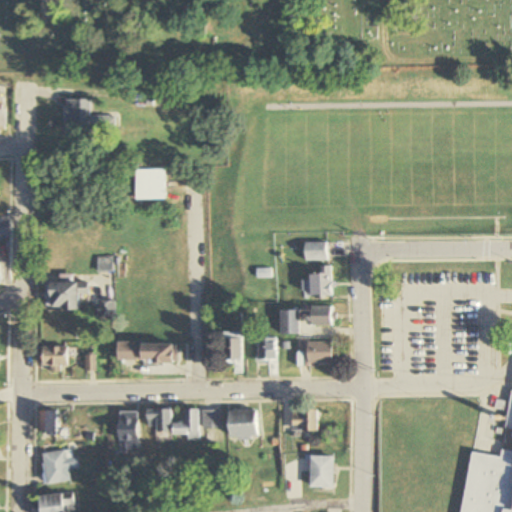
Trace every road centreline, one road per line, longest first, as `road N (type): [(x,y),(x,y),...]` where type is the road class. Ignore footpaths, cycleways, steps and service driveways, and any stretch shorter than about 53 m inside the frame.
road 1 (residential): [(13,511),(25,87)]
road 2 (residential): [(16,395),(362,389)]
road 3 (residential): [(360,511),(363,251)]
road 4 (residential): [(204,394),(202,198)]
road 5 (residential): [(511,257),(363,251)]
